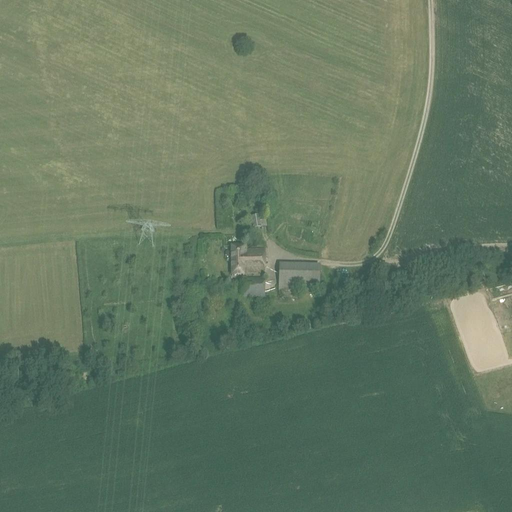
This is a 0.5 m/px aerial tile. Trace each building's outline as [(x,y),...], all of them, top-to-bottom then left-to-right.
[(254,229),(268,227),(266,217),(261,218),(260,216),(252,217),(254,229)] [(265,273),(265,251),(245,251),(245,247),(232,247),(232,277),(245,277),(245,273),(265,273)] [(280,264),(279,292),(320,292),(321,265),(280,264)] [(265,298),(265,279),(243,279),(243,298),(265,298)] [(387,294),(385,279),(369,281),(371,295),(387,294)]
